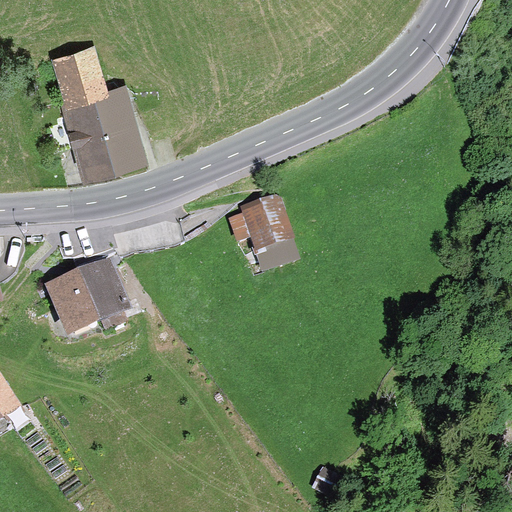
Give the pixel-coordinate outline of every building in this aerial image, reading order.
[(72,49),(85,94),(93,92),(107,88),(94,43),(72,49)] [(85,94),(72,49),(50,56),(63,101),(85,94)] [(93,92),(115,167),(147,158),(125,83),(107,88),(93,92)] [(115,167),(93,92),(85,94),(63,101),(59,102),(81,177),(115,167)] [(278,193),(258,200),(274,246),(292,240),(294,239),(278,193)] [(292,240),(274,246),(258,200),(239,207),(241,214),(227,219),(236,245),(250,240),(262,272),(298,259),(292,240)] [(109,259),(42,287),(65,340),(102,325),(105,332),(127,322),(124,315),(131,312),(109,259)] [(0,374),(0,418),(1,421),(22,408),(0,374)] [(348,480),(320,467),(309,490),(337,502),(348,480)]
